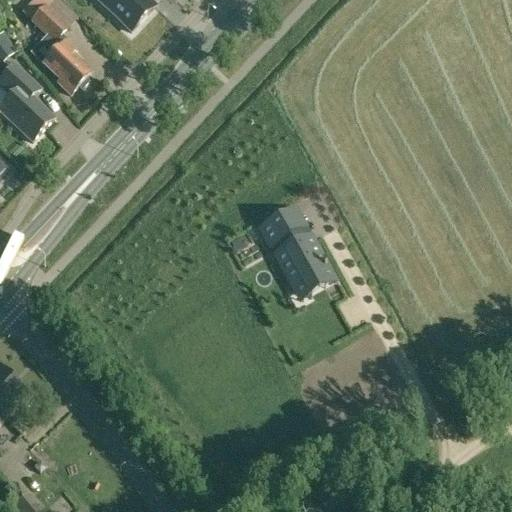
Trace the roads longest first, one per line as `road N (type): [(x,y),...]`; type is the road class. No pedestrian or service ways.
road 1 (unclassified): [(167,511),(0,300)]
road 2 (secondary): [(0,300),(147,120)]
road 3 (secondary): [(147,120),(0,263)]
road 4 (secondary): [(147,120),(260,0)]
